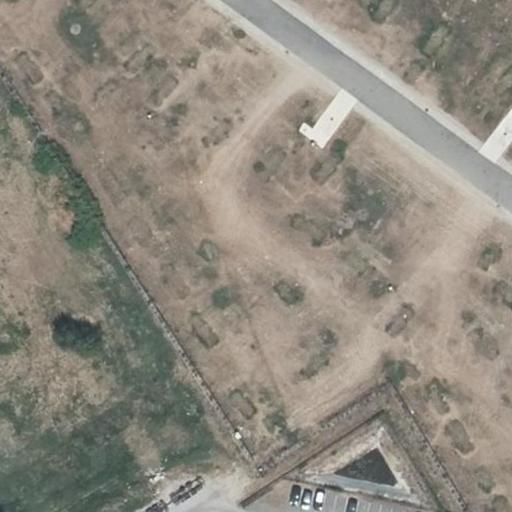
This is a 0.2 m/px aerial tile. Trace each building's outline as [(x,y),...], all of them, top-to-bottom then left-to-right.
[(169,103),(142,119),(159,146),(186,129),(169,103)] [(197,219),(219,202),(199,178),(178,195),(197,219)] [(186,280),(213,268),(199,240),(172,253),(186,280)] [(223,284),(243,275),(238,264),(219,273),(223,284)] [(241,377),(255,407),(283,394),(269,364),(241,377)] [(299,406),(323,393),(316,382),(293,395),(299,406)] [(511,511),(511,507),(494,488),(484,496),(498,511),(511,511)]
